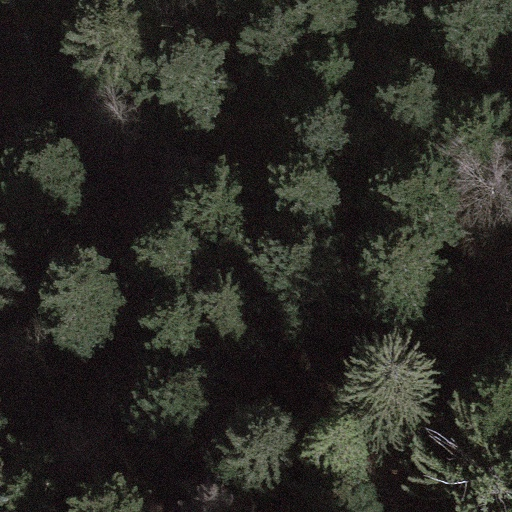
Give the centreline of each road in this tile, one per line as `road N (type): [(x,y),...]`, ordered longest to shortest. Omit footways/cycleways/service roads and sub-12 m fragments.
road 1 (track): [(0,383),(184,200),(327,30),(364,0)]
road 2 (track): [(511,341),(400,384),(165,511)]
